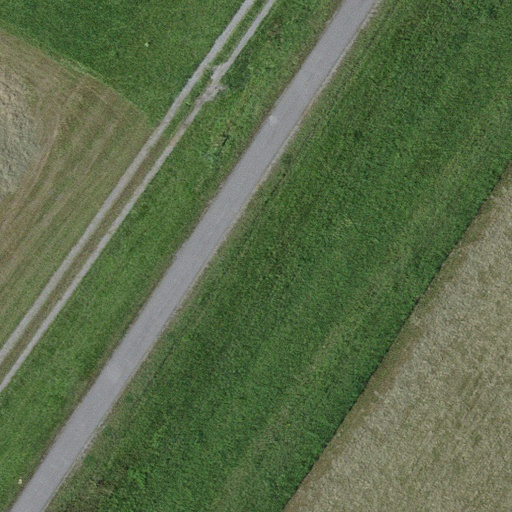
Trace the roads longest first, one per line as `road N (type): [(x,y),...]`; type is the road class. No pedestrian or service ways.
road 1 (track): [(43,511),(377,0)]
road 2 (track): [(262,0),(0,371)]
